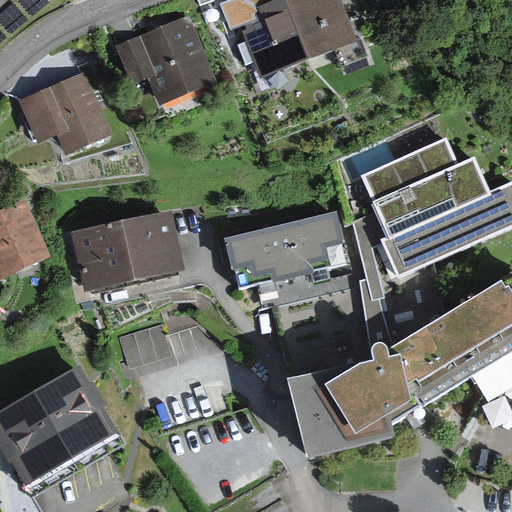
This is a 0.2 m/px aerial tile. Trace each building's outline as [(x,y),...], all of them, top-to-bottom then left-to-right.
[(335,0),(289,0),(285,2),(306,57),(351,40),(335,0)] [(285,2),(240,18),(261,73),(306,57),(285,2)] [(188,20),(120,47),(134,82),(152,74),(162,99),(212,79),(188,20)] [(82,77),(25,102),(41,140),(62,131),(70,151),(108,135),(82,77)] [(441,132),(358,168),(393,278),(511,218),(511,183),(506,171),(482,181),(473,151),(455,155),(441,132)] [(24,198),(0,207),(0,272),(46,255),(24,198)] [(329,206),(222,229),(230,280),(341,259),(335,236),(329,206)] [(163,211),(70,229),(83,296),(176,278),(163,211)] [(350,440),(511,344),(511,268),(511,266),(312,382),(350,440)] [(72,368),(0,407),(0,439),(24,482),(109,434),(72,368)]
